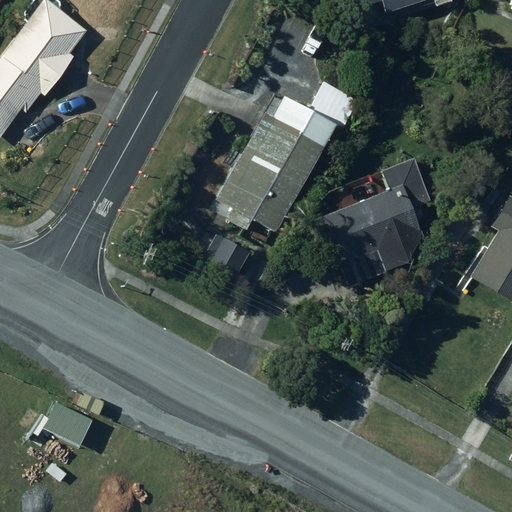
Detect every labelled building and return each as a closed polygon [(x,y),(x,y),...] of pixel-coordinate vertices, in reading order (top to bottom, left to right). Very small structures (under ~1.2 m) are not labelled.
[(69,57),(65,54),(81,31),(38,0),(34,0),(0,47),(0,131),(16,108),(22,112),(36,93),(41,96),(69,57)] [(341,0),(345,11),(375,1),(379,14),(419,0),(341,0)] [(397,70),(390,85),(438,109),(446,94),(397,70)] [(226,210),(221,219),(241,229),(245,220),(270,233),(327,124),(275,97),(265,116),(258,112),(211,202),(226,210)] [(376,171),(384,192),(319,216),(344,284),(401,263),(415,239),(400,199),(420,191),(408,159),(376,171)] [(511,204),(500,198),(483,227),(490,231),(463,277),(511,305),(511,204)] [(78,392),(72,404),(94,414),(100,401),(78,392)]
